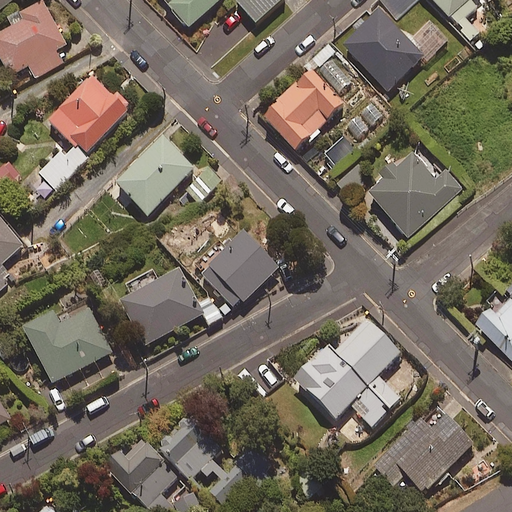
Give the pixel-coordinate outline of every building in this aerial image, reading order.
[(25,21),(0,33),(0,57),(9,74),(27,65),(34,78),(64,63),(56,49),(68,43),(45,0),(21,13),(25,21)] [(0,0),(0,12),(15,0),(0,0)] [(220,0),(164,0),(189,28),(220,0)] [(282,0),(238,0),(236,2),(257,24),(282,0)] [(415,0),(385,0),(383,2),(399,18),(415,0)] [(433,0),(449,17),(467,0),(433,0)] [(380,7),(342,45),(390,93),(428,55),(380,7)] [(313,69),(265,116),(298,149),(345,102),(313,69)] [(50,115),(87,153),(134,109),(97,70),(50,115)] [(197,167),(163,135),(118,182),(151,214),(197,167)] [(72,142),(40,173),(56,191),(89,159),(72,142)] [(414,152),(368,192),(407,237),(462,190),(446,172),(437,180),(414,152)] [(208,170),(187,191),(201,206),(222,185),(208,170)] [(0,262),(23,243),(0,216),(0,262)] [(279,267),(244,230),(208,263),(210,266),(203,273),(234,306),(241,299),(243,301),(279,267)] [(187,246),(177,232),(164,241),(174,255),(187,246)] [(205,314),(179,267),(121,299),(146,346),(205,314)] [(511,270),(499,283),(509,294),(511,297),(511,270)] [(511,297),(509,294),(477,324),(511,361),(511,297)] [(53,384),(112,353),(90,310),(63,324),(56,310),(24,328),(53,384)] [(297,377),(336,417),(403,352),(363,312),(297,377)] [(0,427),(11,422),(0,400),(0,427)] [(197,411),(161,449),(194,480),(230,442),(197,411)] [(422,492),(474,443),(447,415),(433,428),(423,419),(373,466),(394,488),(407,476),(422,492)] [(102,464),(146,509),(178,477),(142,441),(126,456),(118,448),(102,464)] [(312,473),(299,478),(307,498),(320,493),(312,473)] [(191,511),(202,505),(193,493),(175,506),(179,511),(191,511)] [(54,511),(43,499),(28,511),(54,511)]
